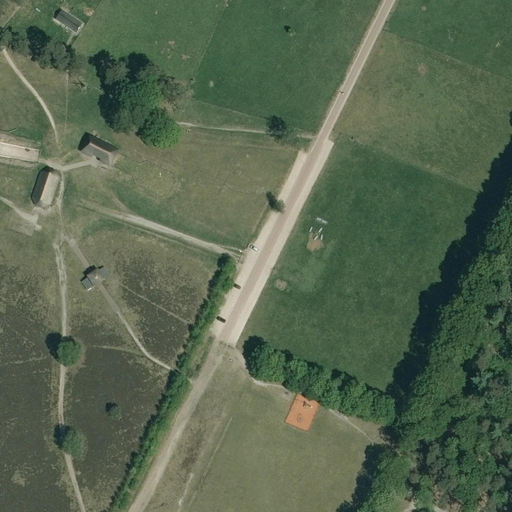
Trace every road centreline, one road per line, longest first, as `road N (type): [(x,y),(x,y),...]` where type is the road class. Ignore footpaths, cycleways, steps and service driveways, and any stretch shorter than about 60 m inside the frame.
road 1 (track): [(397,498),(511,264)]
road 2 (track): [(134,511),(219,342)]
